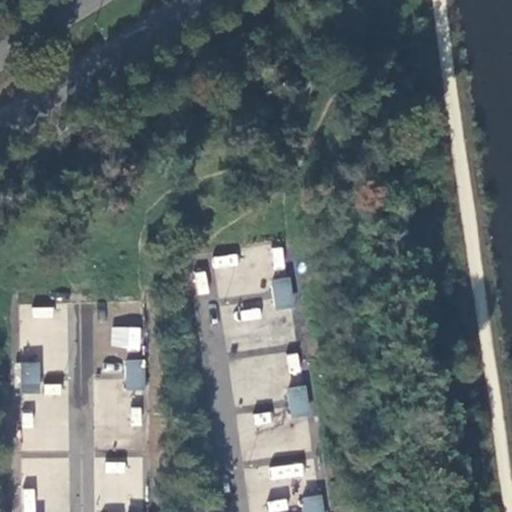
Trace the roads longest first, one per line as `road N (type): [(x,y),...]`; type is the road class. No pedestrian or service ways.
road 1 (residential): [(241,511),(206,262)]
road 2 (primary): [(0,130),(205,0)]
road 3 (residential): [(81,511),(80,306)]
